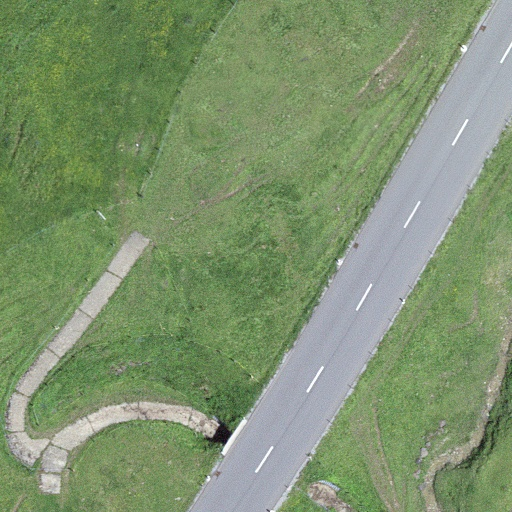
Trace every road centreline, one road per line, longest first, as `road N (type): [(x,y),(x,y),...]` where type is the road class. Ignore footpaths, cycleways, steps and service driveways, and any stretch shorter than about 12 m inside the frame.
road 1 (track): [(343,511),(231,439),(158,415),(119,418),(53,455),(29,452),(15,425),(21,403),(138,244)]
road 2 (secondary): [(233,511),(511,43)]
